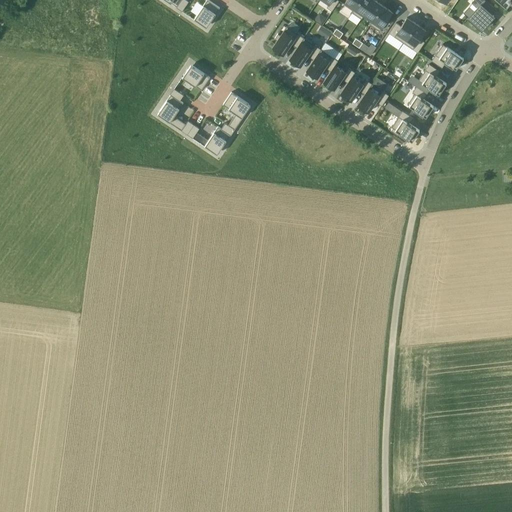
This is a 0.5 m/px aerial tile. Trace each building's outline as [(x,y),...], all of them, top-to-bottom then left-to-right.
[(181,0),(177,7),(176,7),(182,11),(189,1),(187,0),(181,0)] [(208,0),(206,0),(194,18),(195,18),(202,23),(207,27),(208,25),(220,8),(208,0)] [(324,0),(329,4),(327,8),(332,11),(339,1),(338,0),(324,0)] [(346,0),(344,4),(353,10),(353,11),(360,0),(346,0)] [(360,0),(353,11),(352,13),(361,19),(364,15),(373,0),(360,0)] [(374,0),(373,0),(364,15),(372,20),(372,21),(383,5),(374,0)] [(477,7),(468,17),(482,29),(494,16),(492,15),(485,8),(489,3),(496,10),(497,10),(485,0),(473,0),(471,2),(472,3),(477,7)] [(372,21),(370,25),(379,31),(392,12),(383,5),(372,21)] [(396,23),(389,33),(403,43),(416,24),(407,17),(401,26),(396,23)] [(416,24),(403,43),(418,52),(425,42),(420,39),(426,30),(416,24)] [(277,40),(273,47),(284,54),(291,44),(297,48),(304,37),(287,26),(280,35),(278,34),(275,38),(277,40)] [(331,33),(327,30),(323,36),(327,39),(331,33)] [(297,48),(290,58),(301,66),(307,55),(314,59),(321,49),(304,37),(297,48)] [(443,44),(432,60),(442,68),(446,62),(456,69),(464,58),(443,44)] [(314,59),(307,70),(317,77),(324,67),(331,71),(335,64),(338,60),(321,49),(314,59)] [(183,77),(182,77),(202,90),(210,77),(193,66),(191,64),(188,69),(183,77)] [(331,71),(324,81),(334,89),(341,78),(348,82),(352,76),(355,72),(348,68),(346,72),(335,64),(331,71)] [(429,64),(418,80),(439,94),(446,83),(436,76),(440,71),(429,64)] [(412,73),(419,78),(424,71),(417,66),(412,73)] [(348,82),(341,93),(351,100),(358,90),(365,94),(369,87),(372,84),(365,79),(363,83),(352,76),(348,82)] [(414,93),(407,104),(426,117),(433,106),(423,99),(427,93),(416,86),(412,92),(414,93)] [(365,94),(358,104),(368,112),(376,101),(382,105),(389,95),(382,91),(380,95),(369,87),(365,94)] [(174,88),(170,94),(180,100),(183,95),(174,88)] [(225,123),(221,128),(230,135),(231,135),(235,129),(243,117),(242,117),(247,109),(250,105),(249,104),(231,92),(223,104),(236,113),(228,125),(225,123)] [(159,112),(158,113),(162,117),(169,121),(169,122),(187,134),(194,124),(188,120),(186,124),(174,116),(183,103),(180,100),(170,94),(159,112)] [(393,128),(391,130),(397,135),(399,132),(412,141),(420,130),(409,123),(413,117),(402,110),(391,127),(393,128)] [(194,124),(187,134),(193,138),(199,128),(194,124)] [(209,140),(205,145),(213,150),(217,154),(218,152),(230,135),(221,128),(218,126),(209,140)]
